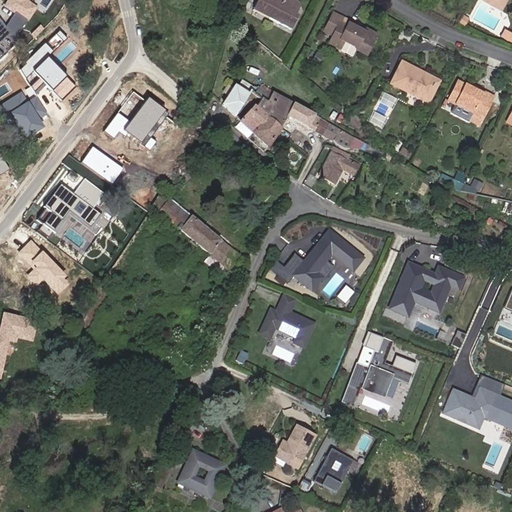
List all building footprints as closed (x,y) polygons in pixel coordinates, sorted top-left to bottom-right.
[(6,0),(3,6),(13,12),(3,29),(18,37),(36,5),(29,1),(30,0),(6,0)] [(275,11),(273,17),(296,29),(303,15),(299,13),(303,4),(301,0),(260,0),(259,3),(275,11)] [(256,9),(273,17),(275,11),(259,3),(256,9)] [(327,29),(338,35),(347,17),(336,12),(327,29)] [(334,42),(348,49),(353,40),(363,46),(362,48),(372,53),(382,34),(371,29),(370,31),(360,26),(359,27),(354,25),(355,21),(347,17),(338,35),(334,42)] [(467,17),(464,23),(469,26),(472,19),(467,17)] [(329,55),(323,52),(318,60),(325,64),(329,55)] [(424,73),(426,68),(409,60),(398,83),(431,99),(440,81),(424,73)] [(445,77),(426,68),(424,73),(440,81),(431,99),(434,100),(445,77)] [(486,95),(464,83),(455,101),(477,112),(476,115),(486,119),(498,96),(488,91),(486,95)] [(223,107),(233,116),(249,96),(238,87),(223,107)] [(257,107),(281,127),(289,116),(296,105),(275,93),(269,103),(261,99),(257,107)] [(18,104),(17,98),(12,99),(13,112),(34,111),(34,103),(18,104)] [(268,147),(281,127),(257,107),(255,105),(239,121),(268,147)] [(296,105),(289,116),(316,131),(322,119),(296,105)] [(340,130),(337,128),(322,119),(316,131),(333,142),(340,130)] [(369,146),(340,130),(333,142),(333,143),(346,150),(359,150),(366,151),(369,146)] [(359,167),(355,165),(348,161),(350,157),(334,148),(319,177),(335,185),(342,171),(354,178),(359,167)] [(469,175),(463,172),(460,179),(467,183),(469,175)] [(457,179),(453,186),(464,191),(467,184),(457,179)] [(233,252),(160,191),(151,207),(210,256),(224,267),(225,268),(233,252)] [(296,252),(279,273),(289,282),(295,274),(313,289),(321,279),(324,276),(318,271),(326,261),(332,254),(353,271),(363,258),(329,230),(306,260),(296,252)] [(233,252),(225,268),(230,273),(240,258),(233,252)] [(224,267),(210,256),(204,262),(219,274),(224,267)] [(326,261),(318,271),(324,276),(321,279),(324,281),(334,268),(326,261)] [(429,273),(408,264),(388,309),(407,318),(414,303),(430,310),(436,297),(444,301),(450,287),(459,291),(464,279),(439,269),(435,279),(428,276),(429,273)] [(511,291),(509,290),(501,309),(511,313),(511,291)] [(283,295),(277,308),(289,314),(295,300),(283,295)] [(277,308),(276,312),(267,308),(259,324),(268,328),(290,338),(289,342),(299,347),(309,323),(289,314),(277,308)] [(268,328),(259,324),(256,332),(264,337),(268,328)] [(384,363),(393,341),(383,337),(377,351),(364,346),(345,393),(355,397),(360,386),(382,395),(389,376),(408,384),(412,374),(384,363)] [(232,359),(239,362),(244,352),(237,349),(232,359)] [(483,403),(453,389),(442,413),(486,433),(502,398),(489,392),(483,403)] [(355,397),(345,393),(342,400),(352,404),(355,397)] [(295,468),(312,436),(293,426),(283,445),(279,443),(275,450),(274,452),(271,456),(295,468)] [(331,480),(336,470),(329,467),(333,460),(339,463),(343,456),(328,448),(311,481),(318,485),(323,476),(331,480)] [(209,499),(224,468),(193,453),(187,465),(189,466),(186,473),(184,472),(178,484),(209,499)] [(167,456),(153,486),(165,492),(179,461),(167,456)] [(350,460),(343,456),(336,470),(331,480),(337,483),(350,460)]
